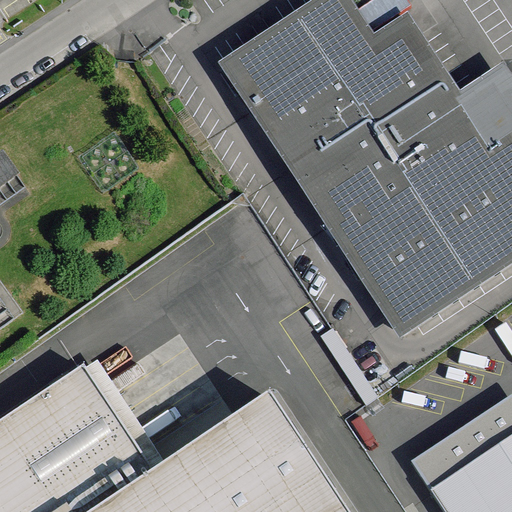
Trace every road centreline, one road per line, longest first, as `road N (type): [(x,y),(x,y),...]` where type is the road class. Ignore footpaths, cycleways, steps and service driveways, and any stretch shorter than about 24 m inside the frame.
road 1 (unknown): [(0,406),(174,307),(220,305),(261,329),(383,511)]
road 2 (unclassified): [(117,0),(0,78)]
